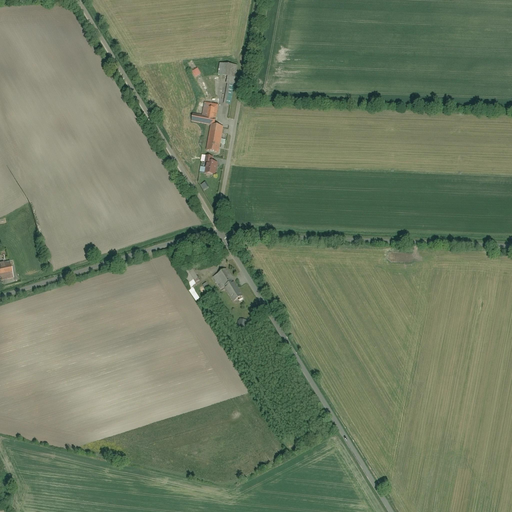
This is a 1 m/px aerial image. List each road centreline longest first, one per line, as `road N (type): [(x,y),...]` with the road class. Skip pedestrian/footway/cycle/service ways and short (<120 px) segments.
road 1 (unclassified): [(218,230),(392,511)]
road 2 (unclassified): [(218,230),(511,244)]
road 3 (unclassified): [(77,0),(214,223)]
road 4 (unclassified): [(214,223),(256,0)]
road 5 (unclassified): [(218,230),(0,293)]
